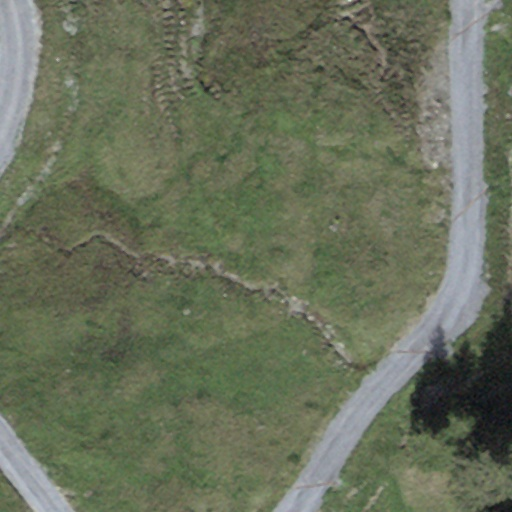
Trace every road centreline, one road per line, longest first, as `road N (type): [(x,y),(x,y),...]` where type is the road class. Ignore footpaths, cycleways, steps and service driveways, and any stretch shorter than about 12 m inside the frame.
road 1 (track): [(482,0),(468,256),(305,511)]
road 2 (track): [(0,118),(26,78),(6,0)]
